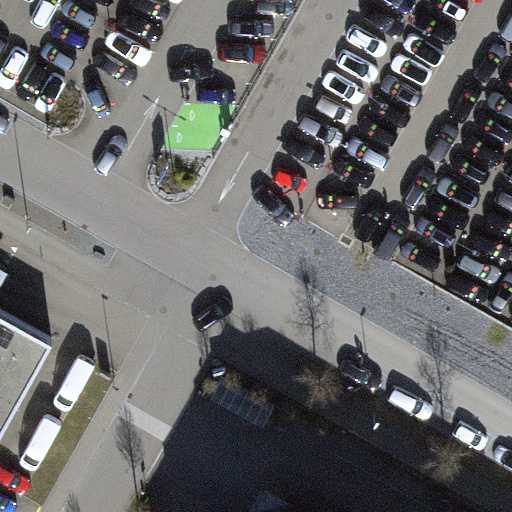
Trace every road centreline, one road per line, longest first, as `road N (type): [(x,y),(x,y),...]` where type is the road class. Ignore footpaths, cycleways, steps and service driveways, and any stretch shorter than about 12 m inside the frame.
road 1 (unclassified): [(225,273),(511,433)]
road 2 (residential): [(225,273),(90,511)]
road 3 (unclassified): [(0,149),(225,273)]
